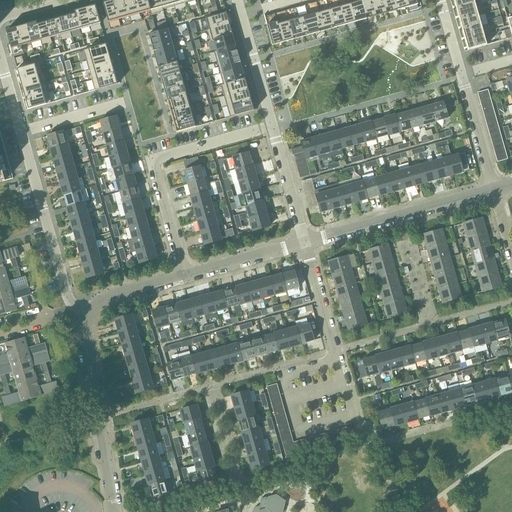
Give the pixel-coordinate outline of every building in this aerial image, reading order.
[(114,0),(103,3),(109,23),(119,20),(114,0)] [(124,0),(115,0),(114,0),(119,20),(121,19),(130,17),(124,0)] [(136,0),(124,0),(130,17),(131,16),(140,14),(136,0)] [(147,0),(136,0),(140,14),(143,13),(150,11),(147,0)] [(159,0),(147,0),(150,11),(151,15),(164,12),(163,10),(162,10),(159,0)] [(172,0),(159,0),(162,10),(163,10),(174,6),(172,0)] [(371,0),(365,0),(361,1),(366,19),(376,16),(371,0)] [(382,0),(371,0),(376,16),(387,14),(382,0)] [(394,0),(382,0),(387,14),(397,11),(394,0)] [(405,0),(394,0),(397,11),(407,8),(405,0)] [(455,0),(453,1),(456,11),(475,6),(473,0),(455,0)] [(511,0),(495,0),(505,31),(506,35),(507,40),(511,38),(511,0)] [(361,1),(350,4),(356,22),(361,21),(366,19),(361,1)] [(350,4),(340,7),(345,25),(350,24),(356,22),(350,4)] [(95,6),(85,9),(90,27),(100,24),(95,6)] [(478,16),(475,6),(456,11),(459,21),(478,16)] [(340,7),(330,10),(335,28),(340,27),(345,25),(340,7)] [(85,9),(75,11),(80,30),(90,27),(85,9)] [(330,10),(319,13),(324,31),(335,28),(330,10)] [(75,11),(65,14),(70,32),(80,30),(75,11)] [(206,18),(200,20),(203,32),(207,31),(209,30),(229,24),(226,13),(206,18)] [(319,13),(309,16),(314,34),(324,31),(319,13)] [(65,14),(55,17),(60,35),(70,32),(65,14)] [(309,16),(298,19),(304,37),(314,34),(309,16)] [(462,32),(481,26),(478,16),(459,21),(462,32)] [(55,17),(46,20),(51,38),(60,35),(55,17)] [(298,19),(288,22),(293,40),(304,37),(298,19)] [(46,20),(36,23),(41,41),(51,38),(46,20)] [(277,22),(267,25),(273,46),(283,43),(278,25),(277,22)] [(288,22),(278,25),(283,43),(293,40),(288,22)] [(36,23),(26,25),(31,43),(41,41),(36,23)] [(209,30),(207,31),(210,42),(213,41),(232,35),(229,24),(209,30)] [(26,25),(16,28),(21,46),(22,46),(31,43),(26,25)] [(465,41),(484,36),(481,26),(462,32),(465,41)] [(16,28),(6,31),(13,57),(24,54),(22,46),(21,46),(16,28)] [(170,29),(148,35),(152,46),(173,40),(170,29)] [(499,33),(501,41),(507,40),(506,35),(505,31),(499,33)] [(232,35),(213,41),(216,51),(216,52),(236,46),(232,35)] [(468,51),(486,45),(484,36),(465,41),(468,51)] [(173,40),(152,46),(155,57),(176,51),(176,52),(179,51),(175,39),(173,40)] [(106,44),(83,50),(86,61),(109,54),(106,44)] [(216,51),(214,52),(217,63),(239,57),(236,46),(216,52),(216,51)] [(176,51),(155,57),(158,68),(179,62),(176,52),(176,51)] [(109,54),(86,61),(89,71),(112,64),(109,54)] [(239,57),(217,63),(220,74),(242,68),(239,57)] [(179,62),(158,68),(161,79),(183,73),(183,74),(185,73),(182,61),(179,62)] [(35,64),(17,69),(20,79),(38,74),(35,64)] [(112,64),(89,71),(92,80),(114,74),(112,64)] [(242,68),(220,74),(223,85),(245,79),(242,68)] [(183,73),(161,79),(164,90),(186,84),(185,83),(183,74),(183,73)] [(38,74),(20,79),(22,89),(40,84),(38,74)] [(114,74),(92,80),(95,91),(117,84),(114,74)] [(223,85),(221,85),(224,96),(248,89),(245,79),(223,85)] [(40,84),(22,89),(25,99),(48,93),(45,83),(40,84)] [(186,84),(164,90),(167,101),(189,95),(191,95),(188,83),(185,83),(186,84)] [(248,89),(224,96),(227,107),(251,100),(248,89)] [(477,93),(479,98),(489,95),(488,90),(477,93)] [(48,93),(25,99),(28,109),(51,103),(48,93)] [(189,95),(167,101),(170,111),(192,105),(191,105),(189,95)] [(480,103),(491,100),(489,95),(479,98),(480,103)] [(251,100),(227,107),(230,118),(254,111),(251,100)] [(480,103),(482,109),(492,106),(491,100),(480,103)] [(430,106),(435,122),(447,119),(442,102),(430,106)] [(192,105),(170,111),(173,122),(195,116),(197,116),(194,104),(191,105),(192,105)] [(430,106),(418,109),(423,126),(435,122),(430,106)] [(483,114),(494,111),(492,106),(482,109),(483,114)] [(418,109),(407,112),(411,129),(423,126),(418,109)] [(483,114),(485,119),(495,116),(494,111),(483,114)] [(407,112),(395,116),(400,132),(411,129),(407,112)] [(195,116),(173,122),(176,133),(198,127),(195,116)] [(388,136),(400,132),(395,116),(383,119),(388,136)] [(497,122),(495,116),(485,119),(486,125),(497,122)] [(117,117),(100,121),(104,133),(120,129),(117,117)] [(383,119),(372,122),(376,139),(388,136),(383,119)] [(368,123),(360,125),(365,142),(376,139),(372,122),(368,123)] [(486,125),(488,130),(498,127),(497,122),(486,125)] [(353,145),(365,142),(360,125),(356,127),(348,129),(353,145)] [(500,132),(498,127),(488,130),(489,135),(500,132)] [(120,129),(104,133),(107,145),(123,140),(120,129)] [(344,130),(337,132),(341,149),(353,145),(348,129),(344,130)] [(0,182),(5,181),(13,179),(0,132),(0,182)] [(51,148),(67,143),(64,132),(47,136),(51,148)] [(332,133),(325,135),(330,152),(331,158),(343,155),(341,149),(337,132),(332,133)] [(489,135),(491,141),(501,138),(500,132),(489,135)] [(321,137),(313,139),(318,155),(320,161),(325,160),(323,154),(330,152),(325,135),(321,137)] [(503,143),(501,138),(491,141),(492,146),(503,143)] [(303,146),(304,152),(306,159),(318,155),(313,139),(301,142),(303,146)] [(110,157),(127,152),(123,140),(107,145),(110,157)] [(51,148),(54,160),(71,155),(67,143),(51,148)] [(492,146),(494,152),(504,149),(503,143),(492,146)] [(293,156),(294,155),(304,152),(303,146),(291,149),(293,156)] [(445,159),(446,159),(450,176),(462,172),(469,170),(468,166),(464,154),(451,158),(448,146),(442,147),(445,159)] [(494,152),(495,157),(506,154),(504,149),(494,152)] [(127,152),(110,157),(113,169),(130,164),(127,152)] [(294,155),(296,162),(306,159),(304,152),(294,155)] [(236,170),(252,165),(249,153),(233,158),(236,170)] [(497,162),(507,159),(506,154),(495,157),(497,162)] [(54,160),(57,172),(74,167),(71,155),(54,160)] [(308,164),(306,159),(296,162),(297,167),(308,164)] [(446,159),(434,162),(439,179),(450,176),(446,159)] [(439,179),(434,162),(422,166),(427,182),(439,179)] [(130,164),(113,169),(117,180),(133,176),(130,164)] [(297,167),(299,173),(309,170),(308,164),(297,167)] [(252,165),(236,170),(239,182),(256,178),(255,173),(252,165)] [(427,182),(422,166),(410,169),(415,186),(427,182)] [(61,183),(77,179),(74,167),(57,172),(61,183)] [(185,176),(187,184),(204,179),(201,167),(184,171),(185,176)] [(310,170),(309,170),(299,173),(300,178),(317,173),(315,169),(310,170)] [(410,169),(399,172),(403,189),(415,186),(410,169)] [(403,189),(399,172),(387,176),(392,192),(403,189)] [(120,192),(136,188),(133,176),(117,180),(120,192)] [(387,176),(375,179),(380,196),(392,192),(387,176)] [(256,178),(239,182),(243,194),(259,190),(258,185),(256,178)] [(61,183),(64,195),(81,191),(77,179),(61,183)] [(204,179),(187,184),(188,186),(189,189),(191,196),(207,191),(204,179)] [(303,187),(313,184),(312,179),(301,182),(303,187)] [(380,196),(375,179),(363,182),(368,199),(380,196)] [(368,199),(363,182),(352,186),(356,202),(368,199)] [(304,193),(315,190),(313,184),(303,187),(304,193)] [(327,187),(328,192),(333,209),(336,208),(338,207),(345,205),(340,189),(339,184),(327,187)] [(356,202),(352,186),(340,189),(345,205),(356,202)] [(140,199),(136,188),(120,192),(123,204),(140,199)] [(246,207),(263,202),(259,190),(243,194),(237,196),(241,208),(246,207)] [(316,195),(315,190),(304,193),(306,198),(316,195)] [(67,207),(84,202),(81,191),(64,195),(67,207)] [(192,201),(194,208),(211,203),(207,191),(191,196),(192,201)] [(333,209),(328,192),(316,195),(318,201),(319,206),(321,212),(333,209)] [(316,195),(306,198),(308,204),(318,201),(316,195)] [(127,216),(143,211),(140,199),(123,204),(127,216)] [(318,201),(308,204),(309,209),(319,206),(318,201)] [(67,207),(71,219),(87,214),(84,202),(67,207)] [(263,202),(246,207),(250,219),(266,214),(265,209),(263,202)] [(198,220),(214,216),(211,203),(194,208),(195,213),(198,220)] [(130,228),(146,223),(143,211),(127,216),(130,228)] [(74,231),(90,226),(87,214),(71,219),(74,231)] [(266,214),(250,219),(253,231),(270,226),(268,222),(266,214)] [(199,225),(201,233),(218,228),(214,216),(198,220),(199,225)] [(466,238),(469,237),(486,232),(482,218),(463,224),(465,224),(469,236),(466,237),(466,238)] [(150,235),(146,223),(130,228),(133,239),(150,235)] [(74,231),(77,242),(94,238),(90,226),(74,231)] [(205,245),(221,240),(218,228),(201,233),(205,245)] [(426,249),(444,244),(440,232),(443,231),(442,230),(422,235),(426,249)] [(470,251),(473,251),(490,246),(486,232),(469,237),(472,249),(470,250),(470,251)] [(153,246),(150,235),(133,239),(137,251),(153,246)] [(81,254),(97,250),(94,238),(77,242),(81,254)] [(446,243),(444,244),(426,249),(430,263),(447,258),(444,245),(446,245),(446,243)] [(374,264),(392,259),(388,245),(368,251),(371,251),(374,263),(371,263),(372,265),(374,264)] [(153,246),(137,251),(140,263),(157,258),(153,246)] [(474,265),(476,264),(494,259),(493,255),(490,246),(473,251),(476,263),(474,264),(474,265)] [(0,252),(0,273),(5,272),(2,261),(11,259),(14,270),(19,268),(15,258),(20,256),(17,247),(0,252)] [(81,254),(84,266),(100,261),(97,250),(81,254)] [(332,276),(349,271),(345,259),(348,258),(347,257),(328,262),(332,276)] [(450,257),(447,258),(430,263),(434,276),(451,271),(448,259),(450,258),(450,257)] [(376,278),(378,277),(396,272),(392,259),(374,264),(378,276),(375,277),(376,278)] [(478,278),(480,278),(498,273),(494,259),(476,264),(480,277),(477,277),(478,278)] [(87,278),(104,273),(100,261),(84,266),(87,278)] [(5,272),(0,273),(0,289),(1,294),(28,286),(26,277),(21,278),(19,268),(14,270),(17,280),(8,282),(5,272)] [(351,270),(349,271),(332,276),(335,289),(353,284),(349,272),(352,271),(351,270)] [(451,271),(434,276),(437,289),(455,285),(451,272),(454,272),(453,270),(451,271)] [(287,291),(299,288),(294,271),(282,275),(287,291)] [(379,291),(382,291),(399,286),(396,272),(378,277),(381,290),(379,290),(379,291)] [(498,273),(480,278),(484,290),(481,291),(482,292),(502,287),(498,273)] [(275,295),(287,291),(282,275),(271,278),(275,295)] [(271,278),(259,281),(264,298),(275,295),(271,278)] [(252,301),(264,298),(259,281),(247,285),(252,301)] [(355,284),(353,284),(335,289),(339,303),(356,298),(353,286),(356,285),(355,284)] [(457,284),(455,285),(437,289),(441,303),(461,298),(461,297),(458,298),(455,286),(457,285),(457,284)] [(240,305),(252,301),(247,285),(235,288),(240,305)] [(28,286),(1,294),(7,313),(16,311),(13,300),(22,297),(25,308),(30,307),(27,296),(31,295),(30,291),(28,286)] [(403,299),(399,286),(382,291),(385,303),(383,304),(383,305),(386,304),(403,299)] [(240,305),(235,288),(223,291),(228,308),(240,305)] [(216,311),(228,308),(223,291),(212,295),(216,311)] [(216,311),(212,295),(200,298),(205,315),(216,311)] [(356,298),(339,303),(343,316),(360,311),(357,299),(359,298),(359,297),(356,298)] [(193,318),(205,315),(200,298),(188,301),(193,318)] [(407,313),(403,299),(386,304),(389,317),(387,317),(387,319),(407,313)] [(181,321),(193,318),(188,301),(176,305),(181,321)] [(169,325),(181,321),(176,305),(164,308),(169,325)] [(169,325),(164,308),(153,311),(157,328),(169,325)] [(363,310),(360,311),(343,316),(347,330),(366,324),(364,325),(361,313),(363,312),(363,310)] [(115,320),(119,332),(135,327),(132,315),(115,320)] [(507,331),(506,326),(504,320),(492,323),(497,340),(509,337),(507,331)] [(485,343),(497,340),(492,323),(481,327),(485,343)] [(297,327),(301,344),(314,341),(309,324),(297,327)] [(122,344),(138,340),(135,327),(119,332),(122,344)] [(295,346),(301,344),(297,327),(285,331),(290,347),(295,346)] [(473,347),(485,343),(481,327),(469,330),(473,347)] [(473,347),(469,330),(457,333),(462,350),(473,347)] [(290,347),(285,331),(273,334),(278,351),(283,349),(290,347)] [(450,353),(462,350),(457,333),(445,337),(450,353)] [(24,338),(15,341),(21,360),(48,353),(45,344),(41,345),(38,334),(33,336),(36,346),(28,349),(24,338)] [(271,353),(278,351),(273,334),(261,337),(266,354),(271,353)] [(247,359),(254,357),(250,341),(248,336),(237,339),(238,344),(243,361),(247,359)] [(259,356),(266,354),(261,337),(250,341),(254,357),(259,356)] [(450,353),(445,337),(433,340),(438,357),(450,353)] [(122,344),(125,356),(142,352),(138,340),(122,344)] [(426,360),(438,357),(433,340),(422,344),(426,360)] [(0,366),(21,360),(15,341),(5,344),(8,354),(0,356),(0,366)] [(238,344),(226,347),(231,364),(236,363),(243,361),(238,344)] [(414,363),(426,360),(422,344),(410,347),(414,363)] [(224,366),(231,364),(226,347),(214,351),(219,367),(224,366)] [(410,347),(398,350),(403,367),(414,363),(410,347)] [(391,370),(403,367),(398,350),(386,354),(391,370)] [(214,351),(203,354),(207,371),(212,369),(219,367),(214,351)] [(129,369),(145,364),(142,352),(125,356),(129,369)] [(48,353),(21,360),(26,380),(36,377),(33,366),(41,364),(44,374),(49,373),(46,363),(50,361),(48,353)] [(200,373),(207,371),(203,354),(191,357),(196,374),(200,373)] [(386,354),(374,357),(379,373),(391,370),(386,354)] [(189,376),(196,374),(191,357),(179,361),(184,377),(189,376)] [(367,377),(379,373),(374,357),(362,360),(364,365),(364,366),(358,368),(361,379),(367,377)] [(3,386),(8,385),(5,374),(13,372),(16,382),(26,380),(21,360),(0,366),(0,375),(0,376),(3,386)] [(184,377),(179,361),(167,364),(172,381),(177,379),(184,377)] [(129,369),(132,381),(149,376),(145,364),(129,369)] [(454,370),(453,365),(442,368),(443,373),(454,370)] [(49,373),(44,374),(47,385),(39,387),(36,377),(26,380),(32,399),(59,391),(56,382),(52,383),(49,373)] [(152,389),(149,376),(132,381),(136,393),(152,389)] [(500,396),(511,393),(507,376),(496,380),(500,396)] [(11,395),(8,385),(3,386),(6,397),(2,398),(5,407),(32,399),(26,380),(16,382),(20,393),(11,395)] [(496,380),(484,383),(488,400),(500,396),(496,380)] [(278,389),(277,383),(266,386),(268,392),(278,389)] [(477,403),(488,400),(484,383),(472,386),(477,403)] [(465,406),(477,403),(472,386),(460,390),(465,406)] [(280,394),(278,389),(268,392),(269,397),(280,394)] [(453,410),(465,406),(460,390),(448,393),(453,410)] [(235,408),(251,404),(248,392),(231,396),(235,408)] [(453,410),(448,393),(437,396),(441,413),(453,410)] [(271,402),(281,400),(280,394),(269,397),(271,402)] [(429,416),(441,413),(437,396),(425,400),(429,416)] [(283,405),(281,400),(271,402),(272,408),(283,405)] [(429,416),(425,400),(413,403),(418,419),(429,416)] [(406,423),(418,419),(413,403),(401,406),(406,423)] [(235,408),(238,421),(255,416),(251,404),(235,408)] [(274,413),(284,410),(283,405),(272,408),(274,413)] [(181,411),(184,423),(201,418),(197,406),(181,411)] [(406,423),(401,406),(389,409),(394,426),(406,423)] [(382,429),(394,426),(389,409),(377,413),(382,429)] [(286,416),(284,410),(274,413),(275,419),(286,416)] [(238,421),(241,433),(258,428),(255,416),(238,421)] [(277,424),(287,421),(286,416),(275,419),(277,424)] [(187,435),(204,431),(201,418),(184,423),(187,435)] [(132,424),(135,436),(152,432),(148,420),(132,424)] [(289,426),(287,421),(277,424),(278,429),(289,426)] [(178,438),(174,426),(169,427),(173,439),(178,438)] [(280,435),(290,432),(289,426),(278,429),(280,435)] [(261,441),(258,428),(241,433),(245,445),(261,441)] [(345,440),(350,438),(347,428),(342,429),(345,440)] [(339,441),(345,440),(342,429),(336,431),(339,441)] [(187,435),(191,447),(207,443),(204,431),(187,435)] [(339,441),(336,431),(331,432),(334,443),(339,441)] [(155,444),(152,432),(135,436),(139,449),(155,444)] [(292,437),(290,432),(280,435),(281,440),(292,437)] [(329,444),(334,443),(331,432),(326,434),(329,444)] [(329,444),(326,434),(320,435),(323,446),(329,444)] [(318,447),(323,446),(320,435),(315,437),(318,447)] [(285,456),(296,453),(293,443),(292,437),(281,440),(285,456)] [(312,449),(318,447),(315,437),(309,438),(312,449)] [(176,452),(181,450),(178,438),(173,439),(176,452)] [(312,449),(309,438),(304,440),(307,450),(312,449)] [(302,452),(307,450),(304,440),(299,441),(302,452)] [(245,445),(248,457),(265,453),(261,441),(245,445)] [(302,452),(299,441),(293,443),(296,453),(302,452)] [(207,443),(191,447),(194,460),(211,455),(207,443)] [(139,449),(142,461),(159,456),(155,444),(139,449)] [(268,465),(265,453),(248,457),(252,470),(268,465)] [(194,460),(197,472),(214,467),(211,455),(194,460)] [(162,469),(159,456),(142,461),(145,473),(162,469)] [(217,480),(214,467),(197,472),(201,484),(217,480)] [(145,473),(149,486),(165,481),(162,469),(145,473)] [(152,498),(169,493),(165,481),(149,486),(152,498)] [(282,511),(285,502),(276,496),(274,496),(268,498),(268,499),(265,498),(261,499),(260,506),(255,508),(253,511),(227,511),(223,511),(282,511)]
